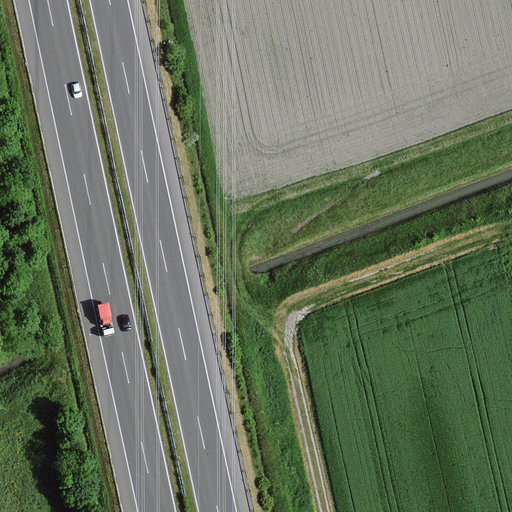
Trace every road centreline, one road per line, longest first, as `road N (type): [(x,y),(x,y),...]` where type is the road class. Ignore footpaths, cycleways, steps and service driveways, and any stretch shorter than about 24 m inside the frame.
road 1 (motorway): [(47,0),(156,511)]
road 2 (motorway): [(218,511),(110,0)]
road 3 (track): [(511,227),(310,303),(295,316),(297,386),(325,511)]
